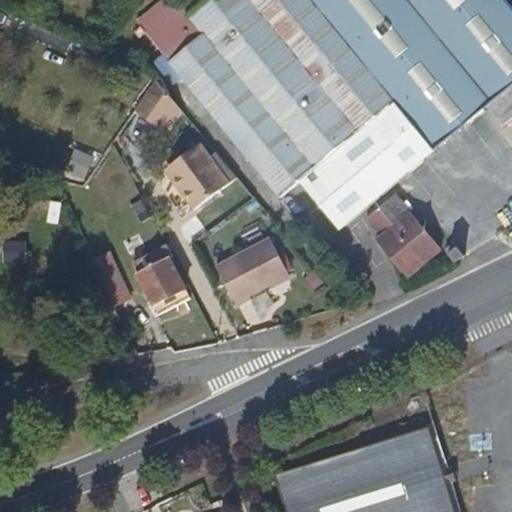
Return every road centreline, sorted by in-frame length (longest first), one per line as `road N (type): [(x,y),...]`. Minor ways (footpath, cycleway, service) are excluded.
road 1 (unknown): [(274,389),(128,139)]
road 2 (residential): [(0,406),(207,366),(245,371),(274,389)]
road 3 (secondary): [(274,389),(511,279)]
road 4 (secondary): [(0,501),(215,416)]
